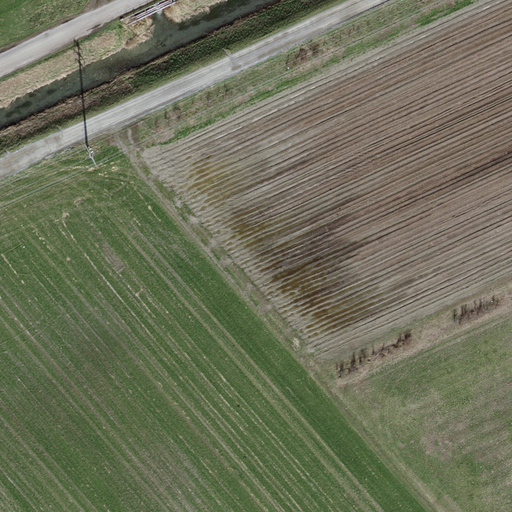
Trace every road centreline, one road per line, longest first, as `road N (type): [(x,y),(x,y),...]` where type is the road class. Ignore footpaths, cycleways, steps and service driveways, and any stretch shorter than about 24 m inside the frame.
road 1 (track): [(381,0),(0,176)]
road 2 (track): [(134,0),(0,64)]
